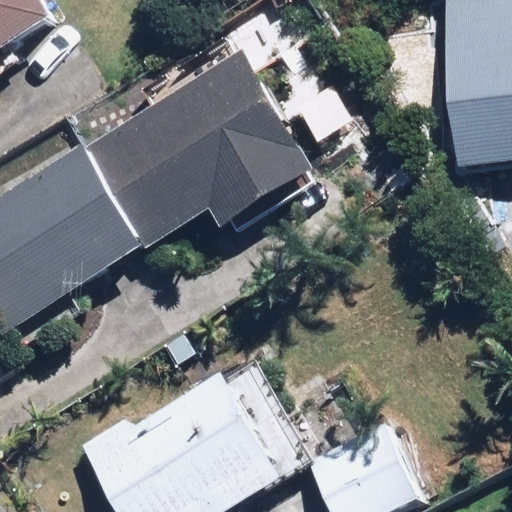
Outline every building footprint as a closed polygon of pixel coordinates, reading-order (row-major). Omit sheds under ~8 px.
[(68,0),(0,0),(0,70),(81,20),(68,0)] [(511,164),(511,2),(471,8),(490,167),(511,164)] [(277,55),(0,201),(0,281),(24,326),(238,212),(245,225),(341,174),(277,55)] [(270,511),(318,487),(251,362),(97,443),(133,511),(270,511)] [(406,426),(326,466),(348,511),(412,511),(442,497),(406,426)]
